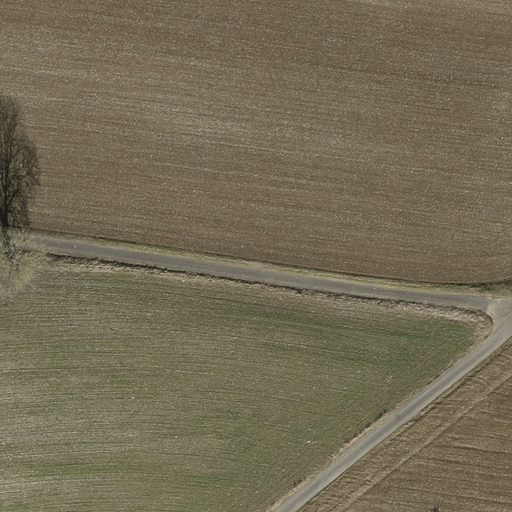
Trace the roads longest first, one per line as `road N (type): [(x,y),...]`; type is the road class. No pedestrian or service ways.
road 1 (track): [(0,240),(511,310)]
road 2 (track): [(276,511),(511,327)]
